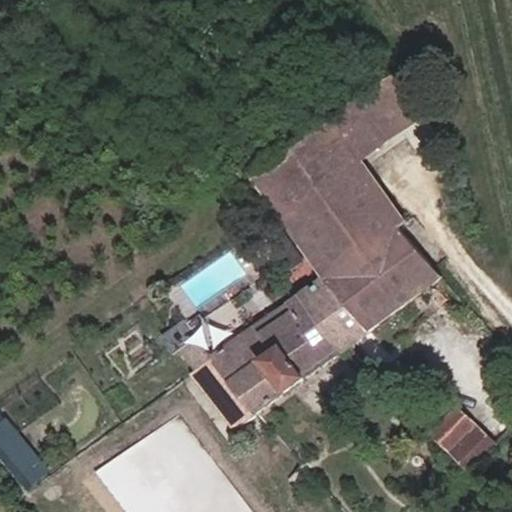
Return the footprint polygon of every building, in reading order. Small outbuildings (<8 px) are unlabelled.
[(343,105),(378,150),(416,120),(382,77),(343,105)] [(242,432),(262,417),(373,331),(444,275),(403,223),(407,218),(363,164),(378,150),(343,105),(320,124),(294,144),(251,178),(276,213),(299,241),(327,276),(268,319),(249,333),(213,360),(197,372),(242,432)] [(237,318),(249,333),(268,319),(255,304),(237,318)] [(170,337),(180,350),(197,336),(187,324),(170,337)] [(193,367),(203,346),(197,336),(180,350),(193,367)] [(197,372),(213,360),(203,346),(193,367),(197,372)] [(234,437),(242,432),(197,372),(190,378),(234,437)] [(453,449),(478,426),(460,407),(436,431),(453,449)] [(0,437),(38,483),(55,469),(12,416),(0,425),(0,437)] [(457,454),(470,468),(474,464),(494,443),(478,426),(453,449),(457,454)] [(470,468),(457,454),(444,467),(457,482),(460,478),(470,468)]
